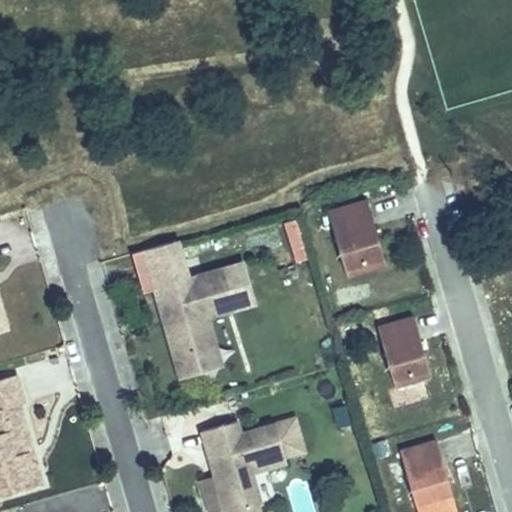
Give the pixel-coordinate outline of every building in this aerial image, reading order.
[(332,215),(340,243),(380,231),(372,203),(332,215)] [(296,217),(280,222),(294,264),(310,259),(296,217)] [(380,231),(340,243),(351,280),(390,269),(380,231)] [(222,269),(156,288),(163,314),(167,313),(169,321),(165,322),(176,357),(209,348),(204,330),(200,328),(205,318),(207,317),(233,310),(222,269)] [(334,288),(338,307),(374,300),(371,281),(334,288)] [(0,302),(0,332),(8,330),(0,302)] [(221,365),(207,317),(205,318),(200,328),(204,330),(209,348),(176,357),(181,377),(221,365)] [(380,331),(388,355),(424,344),(417,320),(380,331)] [(424,344),(388,355),(398,391),(434,380),(424,344)] [(0,496),(42,484),(36,464),(29,460),(27,453),(33,451),(19,404),(24,403),(16,375),(0,379),(0,496)] [(237,421),(202,431),(210,460),(214,459),(217,470),(214,471),(225,511),(234,511),(262,504),(252,473),(287,463),(276,424),(241,434),(237,421)] [(403,453),(410,478),(447,467),(440,443),(403,453)] [(447,467),(410,478),(420,511),(426,511),(457,503),(447,467)]
